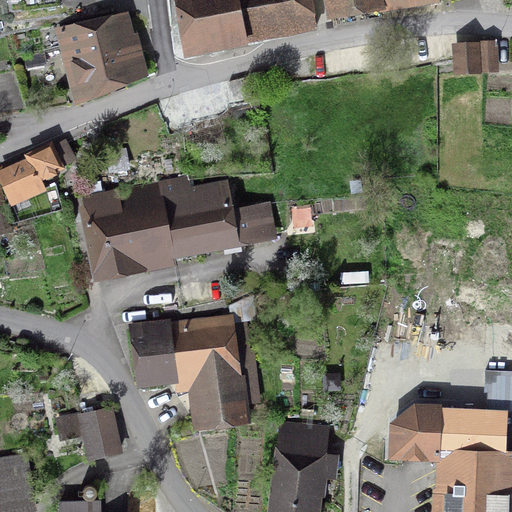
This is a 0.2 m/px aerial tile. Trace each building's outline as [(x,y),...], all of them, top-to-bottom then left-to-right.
[(9,0),(12,13),(62,5),(60,0),(9,0)] [(242,0),(178,0),(186,49),(249,38),(242,0)] [(242,0),(249,38),(318,26),(313,0),(242,0)] [(379,0),(327,0),(330,12),(380,6),(379,0)] [(128,15),(55,32),(76,109),(128,91),(149,80),(139,36),(134,37),(128,15)] [(496,42),(480,42),(480,71),(496,70),(496,42)] [(476,50),(456,52),(458,72),(477,71),(476,50)] [(67,141),(2,174),(10,196),(76,158),(67,141)] [(161,190),(173,254),(275,235),(268,199),(234,205),(229,181),(196,187),(194,177),(160,183),(161,190)] [(173,254),(161,190),(88,203),(102,276),(142,269),(141,260),(173,254)] [(245,316),(138,329),(145,391),(194,385),(200,434),(258,427),(245,316)] [(445,347),(421,346),(420,382),(444,383),(445,347)] [(484,409),(511,409),(511,371),(481,370),(480,396),(484,396),(484,409)] [(118,408),(60,423),(66,446),(89,440),(96,467),(131,458),(118,408)] [(440,467),(441,408),(414,408),(389,429),(388,466),(435,467),(440,467)] [(440,467),(435,467),(435,494),(432,494),(431,511),(511,511),(511,409),(484,409),(441,408),(440,467)] [(319,511),(329,426),(279,420),(268,511),(319,511)] [(40,511),(29,454),(0,459),(0,511),(40,511)]
